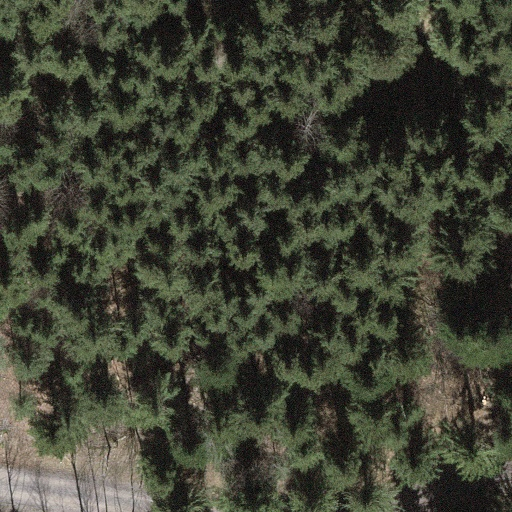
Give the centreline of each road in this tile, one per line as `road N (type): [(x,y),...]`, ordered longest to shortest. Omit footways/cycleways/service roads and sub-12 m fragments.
road 1 (track): [(207,511),(0,483)]
road 2 (track): [(511,457),(471,485),(380,511)]
